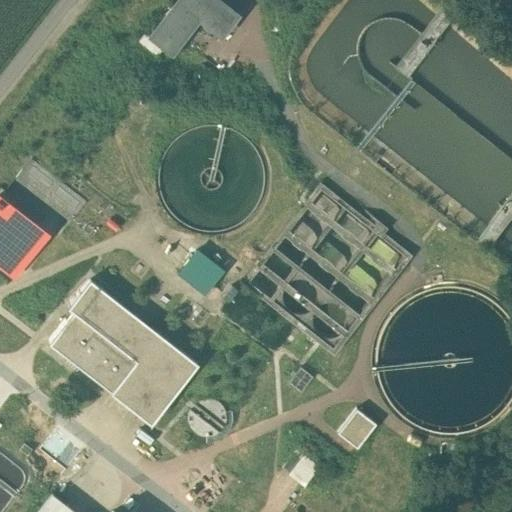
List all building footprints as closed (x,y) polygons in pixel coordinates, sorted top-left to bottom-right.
[(216,0),(177,0),(150,35),(171,51),(198,17),(220,34),(236,15),(216,0)] [(194,246),(177,269),(203,289),(220,267),(194,246)] [(195,358),(88,275),(66,303),(73,308),(48,340),(148,418),(195,358)] [(374,421),(355,406),(336,430),(355,445),(374,421)] [(317,465),(295,448),(281,466),(289,473),(290,472),(303,483),(317,465)] [(76,511),(51,488),(28,511),(76,511)] [(320,511),(313,505),(303,502),(293,503),(285,508),(281,511),(320,511)]
